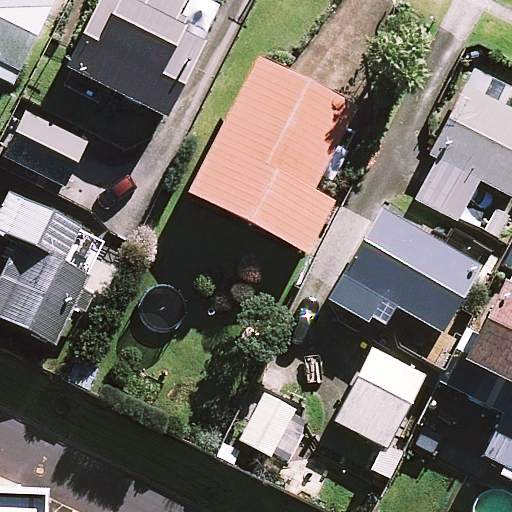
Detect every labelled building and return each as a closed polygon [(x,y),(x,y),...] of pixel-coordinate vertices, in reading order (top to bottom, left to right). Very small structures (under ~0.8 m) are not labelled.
[(0,0),(0,84),(8,88),(51,0),(0,0)] [(217,37),(201,29),(210,11),(188,0),(90,0),(55,69),(170,128),(217,37)] [(319,174),(334,181),(347,155),(336,149),(354,114),(254,63),(186,196),(305,257),(331,206),(308,195),(319,174)] [(501,89),(469,73),(427,156),(435,160),(414,201),(457,223),(477,183),(511,200),(511,115),(511,116),(492,106),(501,89)] [(86,143),(23,112),(0,158),(63,190),(86,143)] [(114,248),(8,195),(0,210),(0,236),(16,244),(0,277),(0,321),(54,348),(74,308),(82,312),(114,248)] [(476,270),(376,212),(354,250),(324,302),(424,360),(476,270)] [(511,293),(498,286),(459,363),(511,390),(511,293)] [(421,377),(370,352),(334,424),(385,449),(421,377)] [(295,409),(262,392),(236,444),(269,461),(295,409)] [(511,473),(511,421),(503,417),(482,458),(511,473)]
